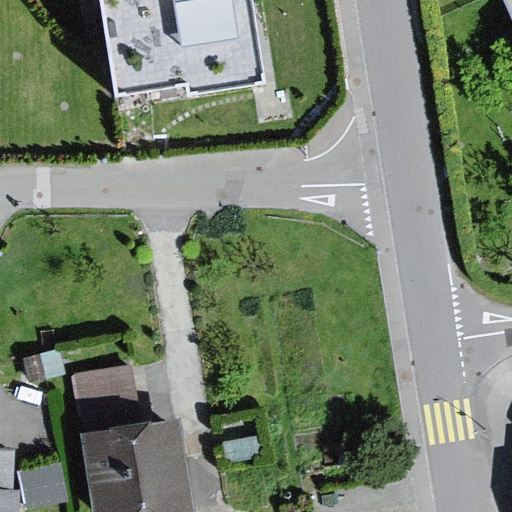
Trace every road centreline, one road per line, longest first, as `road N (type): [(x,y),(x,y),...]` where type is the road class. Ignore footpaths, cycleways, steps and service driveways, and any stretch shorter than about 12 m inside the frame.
road 1 (residential): [(412,178),(0,185)]
road 2 (residential): [(412,178),(383,0)]
road 3 (residential): [(463,511),(435,341)]
road 4 (residential): [(435,341),(412,178)]
